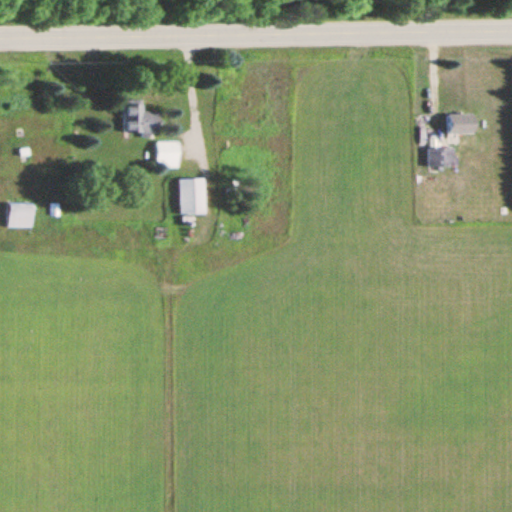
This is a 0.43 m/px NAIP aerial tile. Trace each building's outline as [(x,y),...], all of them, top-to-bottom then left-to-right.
[(120,99),(118,133),(154,135),(155,112),(139,112),(139,100),(120,99)] [(443,134),(471,134),(471,115),(443,115),(443,134)] [(175,167),(175,142),(152,142),(152,167),(175,167)] [(422,149),(422,167),(449,167),(449,149),(422,149)] [(175,215),(200,215),(200,179),(175,179),(175,215)] [(29,229),(29,205),(4,205),(4,229),(29,229)]
